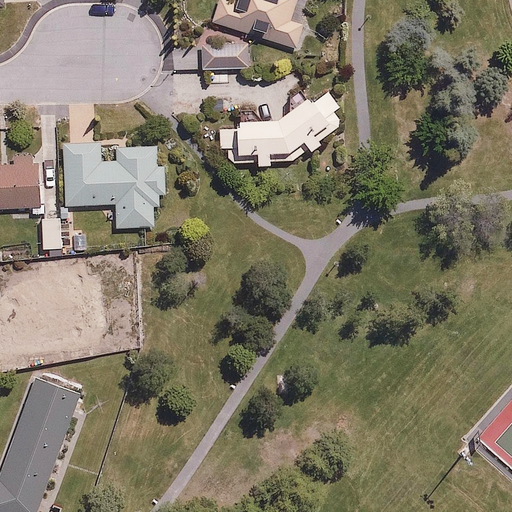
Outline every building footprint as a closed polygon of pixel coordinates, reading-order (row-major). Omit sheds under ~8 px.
[(305,33),(309,20),(292,14),(297,0),(216,0),(211,15),(295,45),(300,31),(305,33)] [(204,37),(203,66),(246,66),(246,37),(204,37)] [(314,95),(298,92),(282,112),(239,113),(239,121),(219,122),(220,143),(226,143),(227,157),(242,157),(241,147),(257,146),(258,160),(269,160),(269,146),(291,145),(304,134),(312,145),(322,137),(314,126),(325,118),(332,127),(344,117),(336,108),(344,102),(329,83),(314,95)] [(126,136),(63,137),(64,202),(116,202),(116,223),(154,222),(154,202),(159,201),(159,190),(166,190),(166,160),(158,160),(158,142),(126,143),(126,136)] [(41,158),(0,159),(0,205),(42,204),(41,158)] [(51,331),(109,322),(101,273),(26,285),(28,298),(0,302),(0,320),(3,339),(36,334),(37,342),(52,339),(51,331)] [(82,389),(36,376),(0,463),(0,511),(34,511),(37,511),(82,389)]
